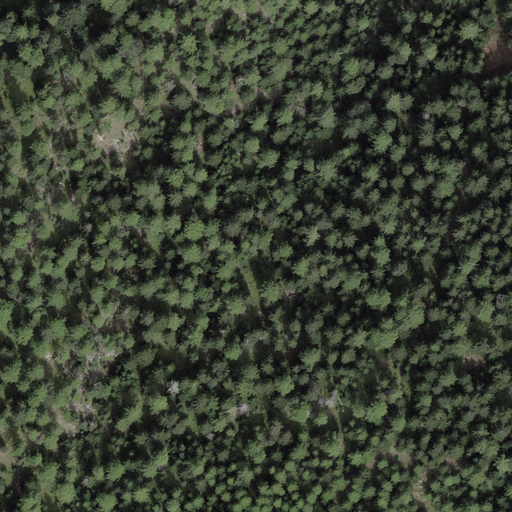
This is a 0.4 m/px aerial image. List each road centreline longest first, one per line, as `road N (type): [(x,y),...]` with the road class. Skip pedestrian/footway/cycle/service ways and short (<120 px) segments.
road 1 (track): [(338,511),(381,434),(444,255),(476,111),(475,59),(494,42),(511,46)]
road 2 (track): [(137,0),(140,429),(165,511)]
